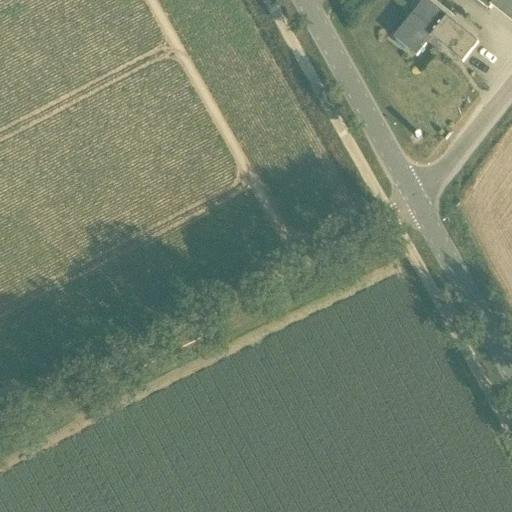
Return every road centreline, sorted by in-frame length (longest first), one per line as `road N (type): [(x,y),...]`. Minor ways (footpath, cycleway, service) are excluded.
road 1 (unclassified): [(412,195),(367,231),(0,421)]
road 2 (tertiary): [(412,195),(304,0)]
road 3 (tertiary): [(511,360),(412,195)]
road 4 (unclassified): [(511,89),(412,195)]
